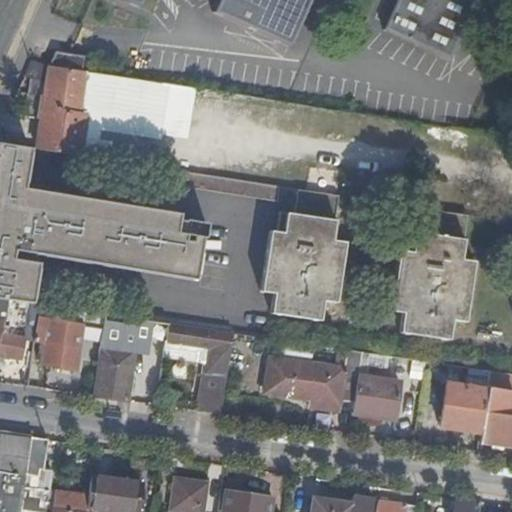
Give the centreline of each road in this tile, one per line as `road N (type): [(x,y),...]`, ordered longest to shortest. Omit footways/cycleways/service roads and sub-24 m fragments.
road 1 (residential): [(511,477),(0,400)]
road 2 (unknown): [(13,22),(131,53),(454,104)]
